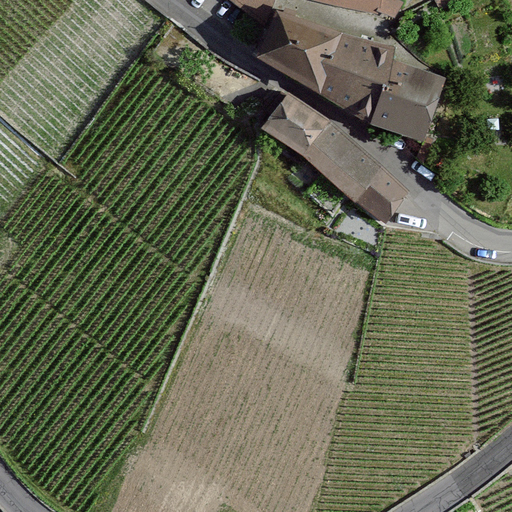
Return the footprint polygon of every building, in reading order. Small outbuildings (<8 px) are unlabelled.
[(236,0),(260,19),(269,0),(236,0)] [(380,0),(327,0),(381,17),(380,0)] [(277,11),(262,57),(285,73),(287,69),(308,20),(296,17),(297,12),(287,8),(285,14),(277,11)] [(348,32),(308,20),(287,69),(323,93),(347,35),(348,32)] [(399,50),(347,35),(323,93),(366,121),(365,126),(373,130),(374,126),(396,60),(399,50)] [(449,80),(396,60),(374,126),(427,144),(449,80)] [(391,228),(414,196),(388,172),(293,91),(266,130),(311,160),(391,228)] [(444,178),(452,163),(438,155),(430,170),(444,178)]
